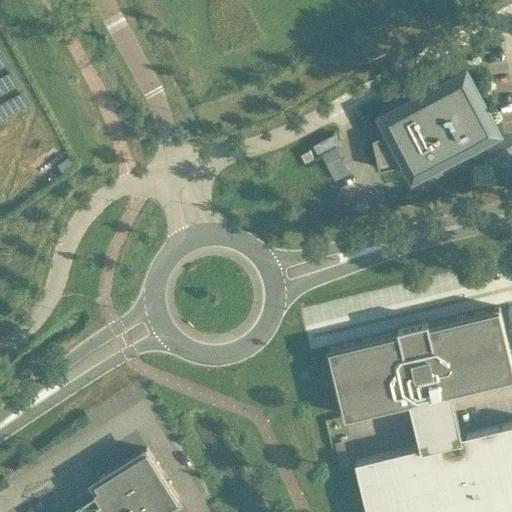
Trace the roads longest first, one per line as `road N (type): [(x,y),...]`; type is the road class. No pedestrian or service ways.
road 1 (unclassified): [(173,175),(279,139),(511,15)]
road 2 (unclassified): [(0,352),(47,297),(87,211),(117,189),(173,175)]
road 3 (residential): [(173,175),(154,107),(98,0)]
road 4 (tertiary): [(156,300),(28,401)]
road 5 (tertiary): [(28,401),(171,331)]
road 6 (tertiary): [(171,331),(189,345),(233,347),(253,335),(272,295)]
road 7 (tertiary): [(272,295),(389,243)]
road 8 (tertiary): [(389,243),(263,260)]
road 9 (tertiary): [(511,216),(389,243)]
